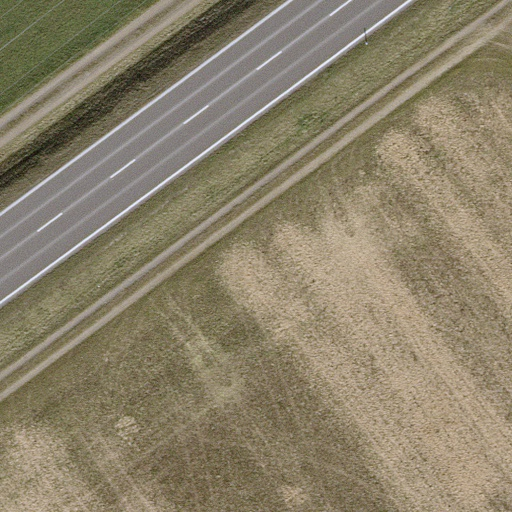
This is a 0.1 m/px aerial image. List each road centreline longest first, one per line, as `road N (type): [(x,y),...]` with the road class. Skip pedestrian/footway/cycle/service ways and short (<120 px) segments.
road 1 (track): [(511,8),(0,386)]
road 2 (primary): [(0,260),(349,0)]
road 3 (track): [(169,0),(0,123)]
